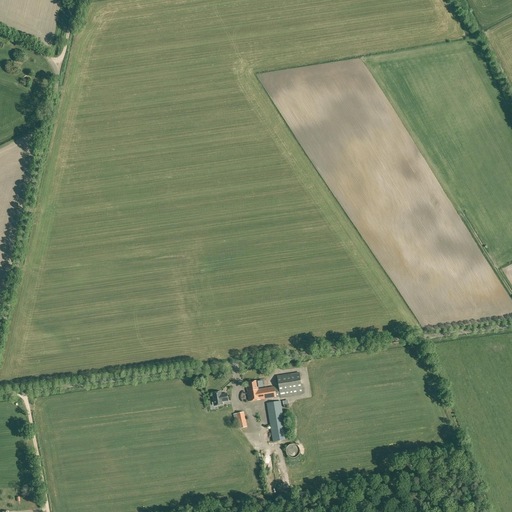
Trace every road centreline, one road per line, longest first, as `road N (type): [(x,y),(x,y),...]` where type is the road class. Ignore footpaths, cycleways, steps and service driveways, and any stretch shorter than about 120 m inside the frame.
road 1 (unclassified): [(0,395),(511,325)]
road 2 (unclassified): [(0,342),(57,81),(48,56),(0,33)]
road 3 (track): [(48,511),(24,392)]
